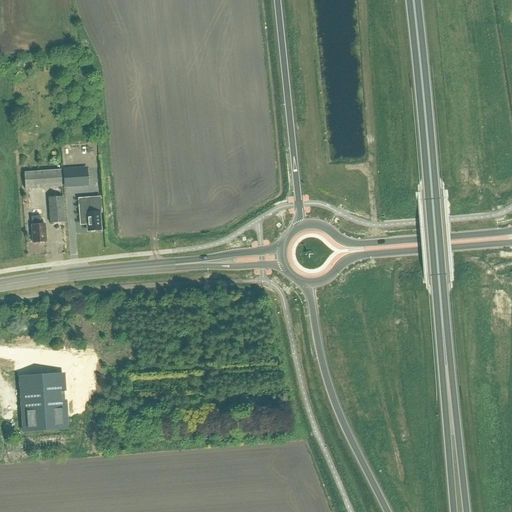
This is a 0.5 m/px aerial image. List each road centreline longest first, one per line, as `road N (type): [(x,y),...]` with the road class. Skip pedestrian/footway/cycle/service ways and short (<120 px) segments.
road 1 (trunk): [(442,331),(412,0)]
road 2 (primary): [(307,284),(327,384),(387,511)]
road 3 (trunk): [(277,0),(299,226)]
road 4 (secondary): [(511,231),(350,243),(324,227),(299,226)]
road 5 (secondary): [(307,284),(323,282),(354,256),(511,243)]
road 6 (secondary): [(0,285),(201,263)]
road 7 (trunk): [(466,511),(442,331)]
